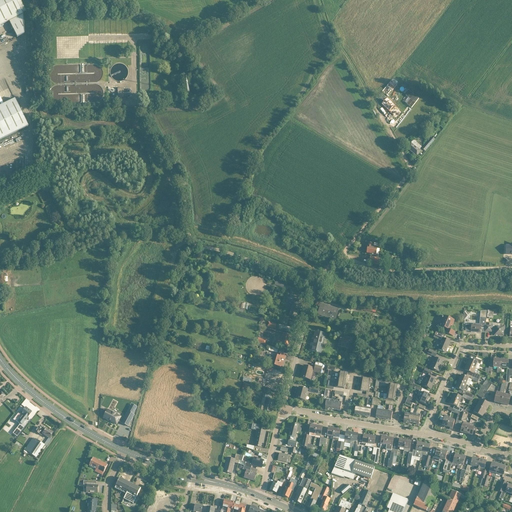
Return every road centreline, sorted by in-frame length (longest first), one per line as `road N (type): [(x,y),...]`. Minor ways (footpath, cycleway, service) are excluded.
road 1 (unclassified): [(315,287),(191,241),(182,185),(142,108)]
road 2 (unclassified): [(368,96),(410,168),(343,252)]
road 3 (unclassified): [(343,252),(384,268),(511,266)]
road 4 (secondary): [(123,450),(56,412),(0,359)]
road 5 (residential): [(424,433),(461,347),(511,346)]
road 6 (residential): [(283,409),(315,287)]
